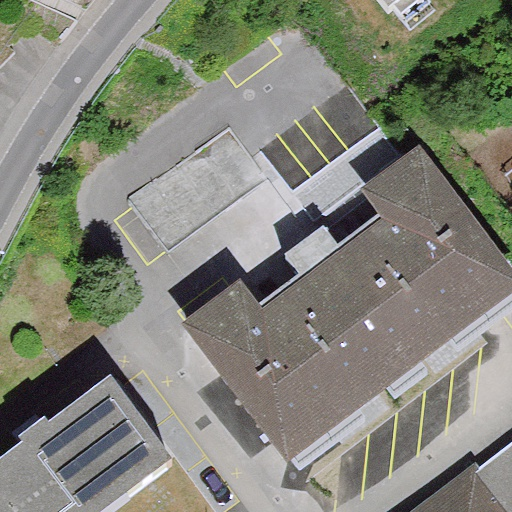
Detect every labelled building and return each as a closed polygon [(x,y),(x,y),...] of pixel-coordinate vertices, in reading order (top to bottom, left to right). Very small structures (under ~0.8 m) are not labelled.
[(348,0),(382,39),(426,0),(348,0)] [(346,86),(258,146),(287,187),(375,127),(346,86)] [(264,181),(226,131),(133,201),(172,252),(264,181)] [(218,272),(160,315),(264,454),(504,278),(401,139),(346,180),(365,206),(318,241),(303,220),(270,244),(284,263),(236,297),(218,272)] [(101,394),(0,469),(0,511),(104,511),(159,471),(101,394)] [(511,511),(511,439),(413,511),(511,511)]
